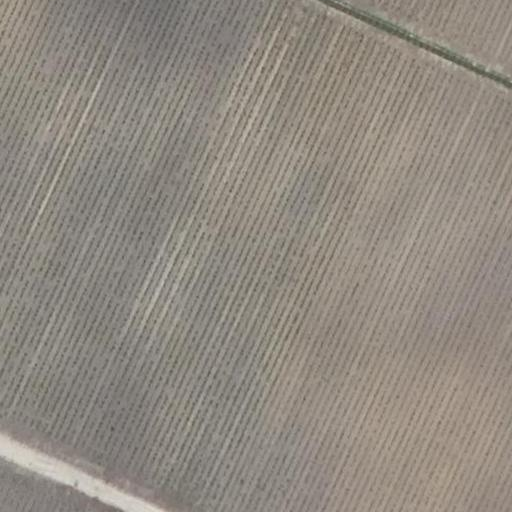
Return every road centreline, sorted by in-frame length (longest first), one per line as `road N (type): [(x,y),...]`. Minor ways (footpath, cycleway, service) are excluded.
road 1 (track): [(330,0),(511,82)]
road 2 (track): [(161,511),(0,438)]
